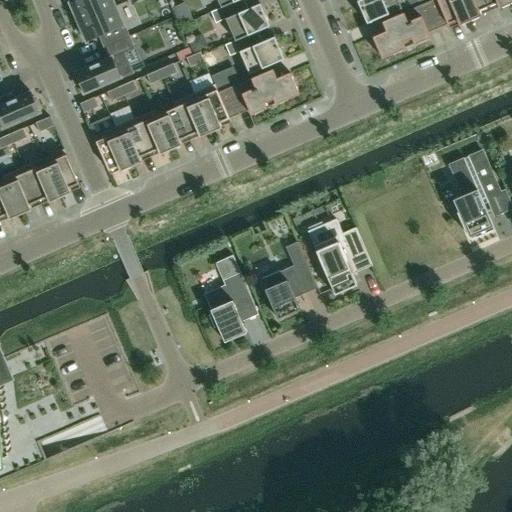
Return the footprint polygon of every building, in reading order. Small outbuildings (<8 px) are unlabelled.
[(77,22),(115,6),(112,0),(75,0),(70,3),(74,12),(73,13),(77,22)] [(211,12),(238,0),(217,0),(221,7),(211,12)] [(248,8),(244,0),(238,0),(211,12),(216,23),(226,18),(235,40),(225,45),(258,31),(270,26),(262,7),(263,7),(263,6),(262,7),(260,3),(251,7),(248,8)] [(406,6),(403,0),(358,0),(357,1),(359,4),(358,5),(359,5),(367,23),(406,6)] [(428,32),(447,24),(437,0),(432,0),(382,21),(386,31),(373,37),(382,58),(406,48),(403,42),(412,38),(414,45),(430,38),(428,32)] [(437,0),(447,24),(448,24),(457,20),(459,25),(470,20),(461,0),(437,0)] [(485,0),(461,0),(470,20),(481,16),(479,10),(488,7),(485,0)] [(508,0),(485,0),(488,7),(497,3),(499,8),(510,3),(508,0)] [(105,47),(128,37),(115,6),(77,22),(82,32),(83,32),(87,42),(100,36),(105,47)] [(258,31),(225,45),(230,56),(240,52),(249,74),(284,59),(276,41),(277,40),(276,40),(274,36),(265,40),(262,42),(258,31)] [(76,77),(83,93),(132,72),(123,52),(133,48),(128,37),(105,47),(110,58),(75,73),(77,77),(76,77)] [(200,52),(186,58),(190,67),(204,61),(200,52)] [(173,63),(160,69),(164,78),(177,72),(173,63)] [(151,84),(164,78),(160,69),(147,75),(151,84)] [(299,94),(290,72),(277,78),(273,69),(218,92),(229,118),(249,109),(251,115),(267,108),(264,102),(273,98),(276,104),(299,94)] [(120,86),(124,95),(138,90),(134,80),(120,86)] [(229,118),(218,92),(214,84),(194,93),(211,132),(222,127),(220,122),(229,118)] [(111,101),(124,95),(120,86),(107,92),(111,101)] [(0,129),(40,112),(34,96),(33,96),(31,92),(0,104),(0,129)] [(200,137),(211,132),(194,93),(174,102),(189,136),(198,132),(200,137)] [(80,103),(84,113),(99,106),(94,97),(80,103)] [(155,110),(154,110),(172,149),(182,145),(180,139),(189,136),(174,102),(173,102),(176,107),(157,115),(155,110)] [(154,110),(134,119),(149,153),(159,149),(161,154),(172,149),(154,110)] [(39,132),(54,126),(50,116),(35,123),(39,132)] [(134,119),(115,127),(132,166),(143,162),(140,157),(149,153),(134,119)] [(120,171),(132,166),(115,127),(94,136),(109,170),(118,166),(120,171)] [(23,128),(9,134),(13,143),(27,137),(23,128)] [(13,143),(9,134),(0,137),(0,148),(0,149),(13,143)] [(43,158),(60,197),(71,192),(69,187),(79,183),(64,149),(43,158)] [(485,198),(486,199),(500,192),(482,151),(449,165),(461,192),(448,198),(454,212),(458,210),(469,236),(493,226),(482,199),(485,198)] [(24,166),(38,201),(47,197),(49,202),(60,197),(43,158),(24,166)] [(4,175),(21,214),(32,209),(30,204),(38,201),(24,166),(4,175)] [(0,217),(7,214),(10,219),(21,214),(4,175),(3,175),(5,181),(0,183),(0,217)] [(307,231),(318,256),(335,294),(357,285),(352,272),(370,264),(371,266),(372,265),(356,227),(342,233),(336,219),(307,231)] [(306,292),(294,265),(261,279),(278,319),(300,309),(295,297),(306,292)] [(251,300),(252,299),(240,272),(223,280),(225,285),(204,294),(212,313),(209,314),(214,327),(218,326),(225,342),(247,332),(234,302),(249,295),(251,300)] [(0,462),(3,461),(0,457),(12,452),(10,426),(14,418),(9,412),(6,384),(12,375),(8,357),(3,340),(0,341),(0,462)] [(80,394),(90,389),(83,375),(73,379),(80,394)]
